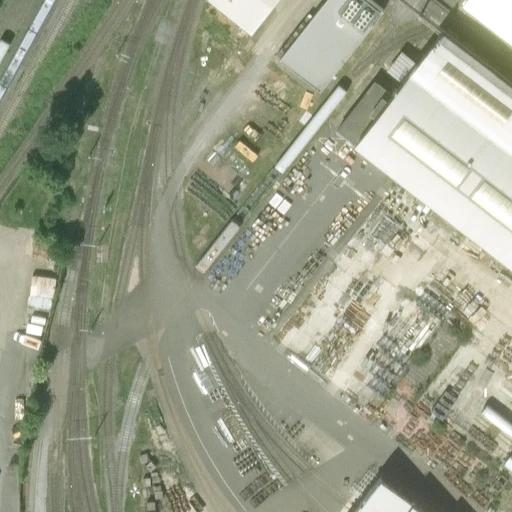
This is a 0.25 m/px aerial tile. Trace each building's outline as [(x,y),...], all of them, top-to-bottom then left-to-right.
[(209,0),(252,33),(277,0),(209,0)] [(369,0),(326,0),(279,59),(320,91),(384,11),(369,0)] [(511,0),(466,0),(463,5),(511,42),(511,0)] [(355,145),(511,265),(511,85),(443,32),(416,65),(403,82),(393,95),(355,145)] [(388,70),(403,82),(416,65),(402,53),(388,70)] [(337,131),(355,145),(393,95),(374,82),(337,131)] [(0,270),(18,248),(0,233),(0,270)] [(33,274),(31,313),(57,315),(59,276),(33,274)] [(445,429),(511,470),(511,419),(480,399),(476,405),(443,384),(428,407),(450,421),(445,429)] [(423,511),(379,477),(353,511),(352,511),(423,511)]
